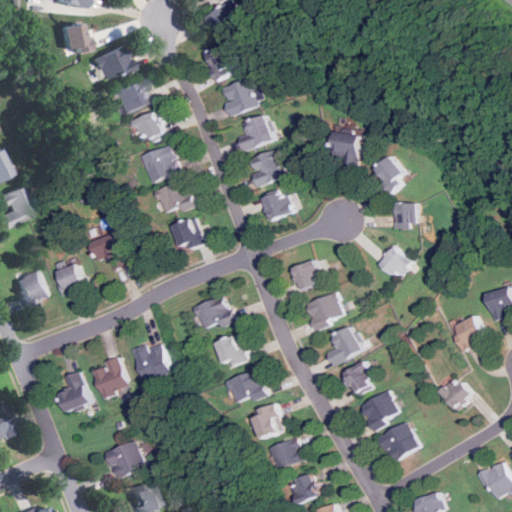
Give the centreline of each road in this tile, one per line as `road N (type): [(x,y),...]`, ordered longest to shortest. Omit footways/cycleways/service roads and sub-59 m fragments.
road 1 (residential): [(386,511),(290,345),(169,49),(165,16)]
road 2 (residential): [(346,220),(198,275),(19,356)]
road 3 (residential): [(81,511),(0,308)]
road 4 (residential): [(511,416),(379,498)]
